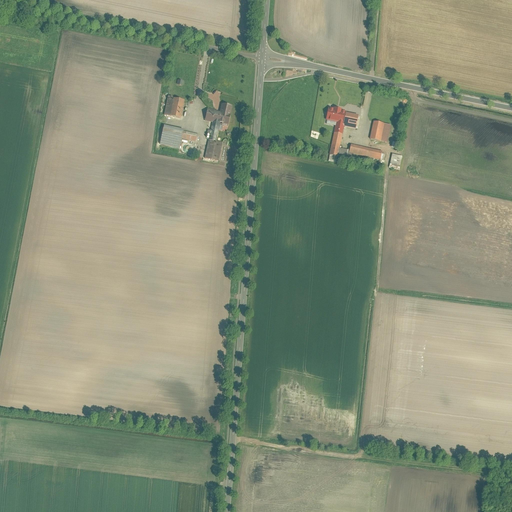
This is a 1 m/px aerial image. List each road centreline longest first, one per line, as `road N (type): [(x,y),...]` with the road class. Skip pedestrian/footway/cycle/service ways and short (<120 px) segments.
road 1 (tertiary): [(262,56),(228,511)]
road 2 (track): [(511,474),(234,440)]
road 3 (unclassified): [(0,2),(262,56)]
road 4 (tertiary): [(262,56),(511,109)]
